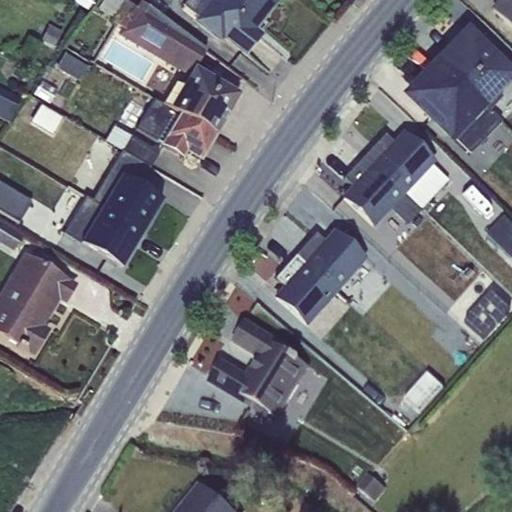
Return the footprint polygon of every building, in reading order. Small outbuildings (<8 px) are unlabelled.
[(73,0),(72,2),(87,12),(94,0),(73,0)] [(188,78),(194,71),(205,52),(140,2),(136,8),(122,0),(103,0),(97,10),(113,20),(111,23),(121,29),(116,35),(188,78)] [(250,32),(255,26),(270,7),(264,2),(265,0),(186,0),(180,8),(218,41),(221,37),(244,56),(258,39),(250,32)] [(511,0),(503,0),(492,11),(511,29),(511,0)] [(49,26),(40,42),(51,48),(61,32),(49,26)] [(465,35),(437,64),(487,112),(500,99),(497,96),(510,82),(511,83),(511,70),(509,68),(504,73),(465,35)] [(63,56),(55,70),(78,84),(87,70),(63,56)] [(487,112),(437,64),(406,96),(468,156),(499,123),(487,112)] [(172,84),(160,105),(211,136),(223,115),(225,117),(237,97),(194,71),(188,78),(181,90),(172,84)] [(0,87),(0,119),(5,122),(20,97),(0,87)] [(211,136),(160,105),(153,101),(134,131),(181,159),(184,153),(199,161),(213,137),(211,136)] [(62,119),(39,105),(28,123),(51,137),(62,119)] [(121,152),(129,138),(112,129),(104,142),(121,152)] [(383,136),(363,159),(403,197),(433,164),(402,135),(393,145),(383,136)] [(129,138),(121,152),(149,169),(157,155),(129,138)] [(90,202),(141,233),(149,221),(160,202),(156,199),(137,188),(149,169),(121,152),(90,202)] [(403,197),(363,159),(342,180),(351,190),(342,200),(373,229),(389,211),(403,197)] [(31,203),(0,184),(0,214),(19,225),(31,203)] [(419,212),(403,197),(389,211),(406,226),(419,212)] [(115,268),(119,271),(132,249),(141,233),(90,202),(84,198),(61,236),(115,268)] [(511,225),(504,217),(487,236),(511,260),(511,225)] [(0,224),(0,246),(13,254),(23,238),(0,224)] [(314,235),(294,258),(335,294),(364,262),(333,234),(324,244),(314,235)] [(0,337),(31,356),(45,333),(34,326),(39,317),(44,320),(57,299),(63,303),(73,287),(21,257),(0,292),(0,337)] [(335,294),(294,258),(273,280),(283,289),(274,299),(305,327),(335,294)] [(491,293),(464,323),(484,340),(510,310),(491,293)] [(218,363),(207,382),(267,419),(269,416),(277,421),(308,369),(287,356),(289,352),(243,324),(231,342),(257,359),(245,379),(218,363)] [(426,375),(404,401),(421,416),(443,389),(426,375)] [(368,475),(356,489),(374,504),(386,490),(368,475)] [(222,511),(198,491),(181,511),(222,511)]
